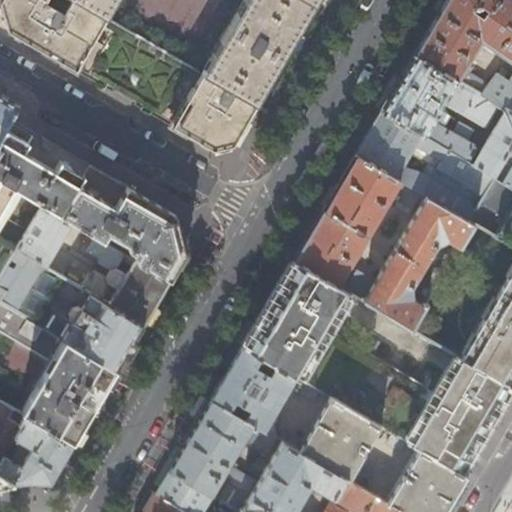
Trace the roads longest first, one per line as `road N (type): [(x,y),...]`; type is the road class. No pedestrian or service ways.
road 1 (residential): [(82,511),(255,220)]
road 2 (residential): [(255,220),(0,64)]
road 3 (residential): [(255,220),(386,0)]
